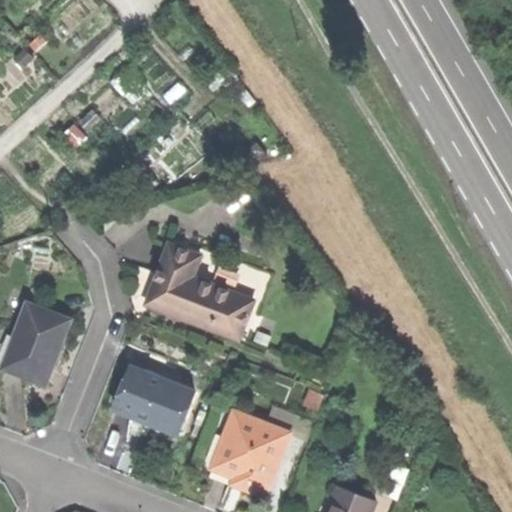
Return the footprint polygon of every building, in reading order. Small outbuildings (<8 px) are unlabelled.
[(153,285),(146,303),(238,337),(252,299),(191,276),(199,253),(169,242),(153,285)] [(25,375),(45,383),(54,360),(51,359),(58,342),(61,344),(71,318),(27,302),(2,367),(25,375)] [(195,392),(129,366),(114,406),(139,416),(179,432),(195,392)] [(290,429),(234,407),(212,464),(236,473),(233,480),(247,485),(263,491),(265,484),(269,485),(290,429)] [(210,471),(233,480),(236,473),(212,464),(210,471)] [(369,511),(375,498),(338,484),(326,511),(369,511)]
